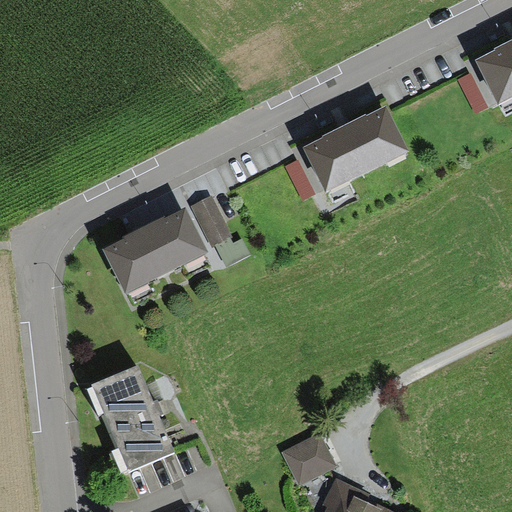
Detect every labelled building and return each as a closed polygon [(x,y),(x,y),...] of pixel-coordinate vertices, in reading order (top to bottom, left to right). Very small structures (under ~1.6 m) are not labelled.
[(511,49),(472,69),(497,119),(511,111),(511,49)] [(464,65),(445,74),(468,121),(487,112),(464,65)] [(298,160),(322,206),(405,164),(382,118),(298,160)] [(476,156),(469,141),(440,156),(448,171),(476,156)] [(292,152),(273,162),(296,208),(315,199),(292,152)] [(206,196),(187,205),(208,252),(228,243),(206,196)] [(98,263),(120,307),(204,265),(182,221),(98,263)] [(86,395),(123,475),(171,453),(134,373),(86,395)] [(317,439),(280,456),(296,490),(333,472),(317,439)] [(394,511),(336,486),(324,511),(394,511)]
